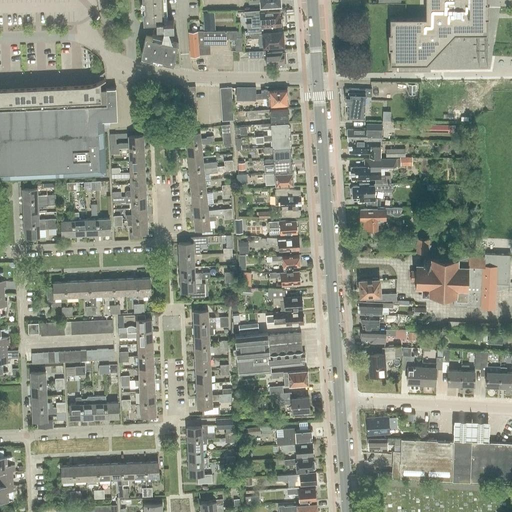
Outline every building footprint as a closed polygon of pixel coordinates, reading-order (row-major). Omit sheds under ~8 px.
[(142,0),(144,23),(157,22),(157,37),(146,35),(141,55),(174,62),(178,42),(168,40),(167,28),(174,27),(173,20),(164,21),(163,0),(142,0)] [(390,18),(390,64),(427,64),(450,39),(450,38),(455,33),(468,33),(468,34),(488,34),(487,0),(426,0),(426,18),(390,18)] [(262,18),(262,26),(260,26),(260,25),(247,26),(248,32),(251,32),(263,31),(263,32),(270,31),(269,26),(281,25),(281,24),(283,22),(282,18),(281,17),(280,16),(280,11),(266,12),(266,11),(259,12),(259,11),(246,12),(246,18),(257,17),(257,15),(259,15),(260,18),(262,18)] [(190,54),(191,55),(199,55),(199,54),(210,53),(210,44),(226,44),(226,39),(236,38),(236,37),(236,32),(236,31),(197,31),(189,31),(190,54)] [(270,32),(270,31),(263,32),(263,31),(251,32),(251,38),(260,38),(259,35),(263,35),(264,48),(271,47),(271,46),(284,45),(283,43),(284,43),(284,39),(283,38),(283,31),(270,32)] [(267,50),(248,51),(249,59),(267,57),(267,65),(284,64),(284,61),(285,60),(285,57),(284,57),(284,54),(283,54),(282,52),(267,53),(267,50)] [(0,179),(105,174),(103,128),(103,121),(118,120),(116,87),(110,88),(13,92),(0,92),(0,179)] [(232,95),(232,87),(220,88),(220,95),(232,95)] [(267,89),(262,89),(262,93),(256,94),(256,87),(237,87),(237,98),(249,98),(249,99),(255,100),(255,99),(262,99),(262,98),(266,98),(267,105),(271,105),(288,104),(287,102),(288,102),(288,97),(287,97),(287,90),(268,91),(268,90),(267,89)] [(345,88),(345,95),(346,104),(348,104),(348,118),(364,118),(365,105),(366,96),(372,96),(372,89),(345,88)] [(262,118),(262,115),(271,114),(271,121),(289,120),(288,119),(289,118),(289,115),(288,114),(288,108),(246,111),(247,119),(262,118)] [(289,122),(262,124),(252,125),(252,130),(262,130),(262,129),(272,128),(272,135),(290,134),(290,132),(291,131),(290,128),(289,128),(289,122)] [(367,123),(367,128),(347,129),(348,139),(381,140),(381,123),(367,123)] [(232,141),(230,124),(221,125),(223,142),(232,141)] [(422,124),(422,131),(433,131),(433,132),(450,133),(451,125),(422,124)] [(245,134),(245,130),(247,130),(246,126),(234,126),(235,134),(245,134)] [(207,138),(201,138),(200,132),(185,133),(186,146),(202,144),(201,144),(212,143),(212,136),(207,136),(207,138)] [(129,136),(129,142),(119,143),(116,144),(116,133),(110,134),(110,143),(110,149),(119,148),(129,148),(144,147),(144,135),(129,136)] [(290,139),(290,134),(272,135),(263,136),(263,141),(273,140),(273,147),(290,146),(290,145),(291,143),(291,141),(290,139)] [(380,140),(370,140),(348,140),(349,152),(370,152),(370,158),(380,158),(380,140)] [(471,151),(471,143),(462,143),(462,151),(471,151)] [(203,156),(202,144),(186,146),(188,158),(203,156)] [(290,146),(273,147),(264,148),(264,152),(264,153),(274,153),(274,159),(291,158),(291,157),(292,155),(292,153),(291,152),(290,146)] [(145,159),(144,147),(129,148),(130,160),(145,159)] [(386,149),(386,157),(410,156),(410,148),(386,149)] [(217,161),(203,163),(203,156),(188,158),(189,169),(217,167),(217,161)] [(381,177),(380,166),(397,166),(397,165),(401,165),(401,166),(412,166),(412,160),(410,160),(410,157),(380,158),(370,158),(364,158),(365,166),(351,166),(352,179),(375,178),(375,183),(391,182),(391,176),(381,177)] [(292,170),(292,169),(293,167),(293,165),(292,164),(291,158),(274,159),(264,160),(265,165),(265,172),(275,171),(292,170)] [(145,171),(145,159),(130,160),(130,172),(145,171)] [(205,180),(205,173),(218,172),(217,167),(189,169),(190,181),(205,180)] [(120,178),(130,178),(131,184),(146,183),(145,171),(130,172),(120,172),(112,173),(112,178),(120,177),(120,178)] [(294,181),(294,179),(293,178),(292,172),(265,174),(266,183),(276,183),(276,185),(293,184),(293,182),(294,181)] [(206,192),(205,180),(190,181),(191,193),(206,192)] [(359,185),(353,186),(354,200),(367,199),(367,206),(380,206),(381,199),(375,199),(375,190),(384,189),(386,192),(392,192),(393,189),(393,183),(390,183),(374,183),(374,184),(369,185),(369,182),(359,183),(359,185)] [(147,195),(146,183),(131,184),(131,190),(127,190),(125,192),(126,196),(147,195)] [(56,194),(38,195),(38,188),(22,189),(23,201),(56,199),(56,194)] [(300,208),(301,208),(301,195),(297,195),(296,189),(289,189),(276,189),(276,204),(281,204),(281,208),(282,208),(282,216),(299,216),(299,214),(300,214),(300,208)] [(208,204),(206,192),(191,193),(192,205),(208,204)] [(147,207),(147,195),(126,196),(126,202),(131,202),(132,208),(147,207)] [(39,212),(38,205),(56,205),(56,199),(23,201),(23,213),(39,212)] [(98,234),(98,219),(97,204),(91,204),(92,219),(86,219),(86,235),(98,234)] [(209,216),(208,204),(192,205),(194,217),(209,216)] [(148,219),(147,207),(132,208),(132,214),(126,215),(126,220),(128,220),(148,219)] [(386,213),(392,213),(395,216),(399,216),(402,214),(401,207),(392,207),(377,207),(378,208),(360,209),(361,220),(363,220),(364,229),(368,229),(378,229),(383,229),(383,220),(386,219),(386,213)] [(39,219),(39,212),(23,213),(24,225),(45,224),(45,219),(39,219)] [(86,235),(86,219),(79,220),(79,212),(74,212),(74,220),(74,235),(86,235)] [(210,227),(209,221),(216,220),(216,215),(209,216),(194,217),(195,229),(202,229),(202,234),(214,233),(214,227),(210,227)] [(110,218),(98,219),(98,234),(111,233),(110,218)] [(148,231),(148,219),(128,220),(128,225),(132,225),(133,232),(130,232),(130,238),(143,238),(143,232),(148,231)] [(74,235),(74,220),(61,220),(62,236),(74,235)] [(280,220),(269,221),(269,227),(271,227),(271,233),(281,233),(281,234),(297,233),(296,231),(298,230),(298,227),(297,226),(296,220),(285,220),(280,220)] [(40,236),(39,229),(45,229),(45,224),(24,225),(25,237),(40,236)] [(208,243),(208,236),(191,237),(191,242),(178,243),(179,255),(194,254),(201,254),(200,244),(208,243)] [(298,237),(279,238),(267,237),(267,238),(262,238),(262,242),(279,243),(280,251),(299,249),(298,237)] [(429,253),(430,239),(417,239),(416,253),(429,253)] [(249,253),(248,241),(239,242),(239,253),(249,253)] [(485,253),(485,256),(469,255),(458,254),(458,258),(423,257),(423,264),(416,264),(416,271),(411,270),(411,280),(416,281),(415,288),(422,288),(422,295),(454,296),(454,305),(467,306),(467,304),(482,305),(482,306),(495,307),(495,290),(501,289),(501,284),(510,284),(511,254),(485,253)] [(195,266),(194,254),(179,255),(179,267),(195,266)] [(283,255),(272,256),(266,257),(267,262),(281,261),(281,259),(283,259),(284,270),(291,269),(290,267),(300,266),(299,254),(283,256),(283,255)] [(209,272),(203,272),(195,273),(195,266),(179,267),(180,279),(202,278),(209,278),(209,272)] [(301,278),(300,277),(299,270),(276,272),(270,272),(270,277),(278,277),(278,276),(282,275),(282,285),(300,283),(300,281),(301,281),(301,280),(301,279),(301,278)] [(150,277),(138,278),(138,293),(139,293),(139,298),(144,298),(143,293),(151,293),(150,277)] [(138,293),(138,278),(126,279),(126,294),(138,293)] [(204,283),(202,283),(202,278),(180,279),(181,291),(191,291),(192,298),(205,297),(204,283)] [(380,294),(379,279),(378,279),(378,278),(372,278),(373,280),(360,280),(360,282),(359,282),(359,287),(360,287),(361,295),(366,295),(366,299),(374,299),(374,300),(385,300),(397,300),(396,293),(384,293),(380,294)] [(114,294),(114,279),(102,280),(102,295),(114,294)] [(126,294),(126,279),(114,279),(114,294),(126,294)] [(90,295),(90,280),(78,281),(79,296),(90,295)] [(96,306),(96,295),(102,295),(102,280),(90,280),(90,295),(91,295),(91,306),(91,315),(96,314),(96,306)] [(67,297),(66,281),(54,282),(54,287),(47,288),(47,301),(55,301),(55,297),(67,297)] [(79,296),(78,281),(66,281),(67,297),(79,296)] [(274,305),(281,304),(281,310),(302,309),(302,307),(303,306),(303,302),(302,302),(302,296),(285,298),(285,297),(273,298),(274,305)] [(393,307),(393,304),(393,303),(360,301),(360,313),(389,314),(389,307),(393,307)] [(193,311),(193,323),(216,322),(215,317),(208,317),(208,310),(193,311)] [(303,322),(304,321),(304,317),(303,316),(303,311),(275,313),(275,319),(286,319),(287,325),(304,323),(303,322)] [(383,321),(383,316),(362,315),(363,328),(378,328),(379,321),(383,321)] [(137,319),(137,326),(135,327),(133,326),(131,325),(129,326),(127,327),(118,327),(119,333),(127,332),(137,332),(153,331),(152,319),(137,319)] [(209,334),(209,328),(216,328),(216,322),(193,323),(194,335),(209,334)] [(29,332),(39,332),(38,323),(29,323),(29,332)] [(0,350),(7,350),(7,343),(9,343),(9,337),(1,338),(1,329),(0,328),(0,350)] [(388,334),(394,334),(394,337),(406,338),(406,329),(396,329),(361,328),(361,340),(370,340),(370,342),(385,343),(385,332),(388,333),(388,334)] [(153,343),(153,331),(137,332),(138,344),(153,343)] [(306,361),(305,352),(304,352),(304,351),(303,351),(301,331),(268,335),(268,332),(235,335),(239,374),(271,371),(271,366),(304,363),(304,361),(306,361)] [(489,333),(488,343),(502,344),(503,334),(489,333)] [(210,346),(209,334),(194,335),(194,347),(210,346)] [(154,355),(153,343),(138,344),(138,355),(138,356),(154,355)] [(210,358),(210,352),(217,352),(217,345),(210,346),(194,347),(195,359),(210,358)] [(385,359),(396,358),(396,357),(395,346),(382,347),(382,353),(368,354),(370,375),(386,374),(385,359)] [(403,347),(395,346),(396,357),(402,357),(403,347)] [(414,366),(414,362),(414,356),(411,356),(411,347),(403,347),(402,357),(402,367),(408,368),(407,383),(421,383),(422,366),(414,366)] [(3,363),(10,363),(10,357),(7,357),(7,350),(0,350),(0,372),(3,372),(3,363)] [(486,375),(487,386),(500,387),(500,368),(501,366),(489,365),(489,351),(482,351),(481,375),(486,375)] [(154,367),(154,355),(138,356),(138,355),(134,356),(134,361),(139,361),(139,368),(154,367)] [(442,369),(442,361),(443,357),(437,357),(436,357),(436,363),(422,362),(422,366),(421,383),(425,383),(425,385),(433,385),(433,384),(435,384),(436,369),(442,369)] [(211,370),(210,358),(195,359),(196,371),(211,370)] [(475,371),(469,370),(469,365),(462,365),(461,370),(462,370),(461,385),(467,385),(467,386),(473,387),(473,385),(474,386),(475,371)] [(155,379),(154,367),(139,368),(139,380),(155,379)] [(511,372),(505,372),(506,368),(500,368),(500,372),(500,387),(511,387),(511,372)] [(211,382),(211,370),(196,371),(196,383),(211,382)] [(308,382),(309,381),(308,377),(307,376),(307,370),(284,372),(284,371),(272,372),(272,378),(279,377),(279,376),(284,376),(285,385),(308,383),(308,382)] [(462,370),(461,370),(448,370),(447,384),(461,385),(462,370)] [(31,372),(31,384),(46,384),(46,371),(31,372)] [(155,391),(155,379),(139,380),(135,380),(135,385),(140,385),(140,392),(155,391)] [(212,394),(211,382),(196,383),(197,395),(212,394)] [(47,396),(46,384),(31,384),(32,396),(47,396)] [(291,392),(283,393),(283,385),(269,386),(270,394),(279,393),(280,404),(292,403),(292,412),(310,411),(309,397),(292,398),(291,392)] [(156,403),(155,391),(140,392),(141,404),(156,403)] [(212,406),(212,400),(218,399),(221,402),(232,401),(232,394),(223,394),(212,394),(197,395),(197,407),(202,407),(202,415),(220,414),(220,406),(212,406)] [(106,402),(106,395),(94,396),(95,418),(107,418),(106,402)] [(47,403),(47,396),(32,396),(32,408),(52,408),(52,407),(52,402),(47,403)] [(95,418),(94,396),(88,396),(86,398),(82,398),(83,419),(95,418)] [(82,398),(82,397),(76,397),(76,404),(70,404),(70,419),(83,419),(82,398)] [(118,402),(106,402),(107,418),(119,417),(118,402)] [(156,415),(156,403),(141,404),(137,404),(137,409),(141,408),(141,416),(156,415)] [(53,419),(48,419),(48,413),(57,413),(57,420),(66,419),(65,407),(57,407),(52,407),(52,408),(32,408),(33,421),(38,420),(38,427),(53,426),(53,419)] [(390,433),(389,416),(367,418),(368,434),(390,433)] [(217,429),(233,428),(233,418),(217,419),(217,429)] [(488,423),(454,421),(453,437),(487,438),(488,423)] [(202,425),(202,426),(187,427),(187,439),(207,438),(215,438),(215,432),(207,433),(207,425),(202,425)] [(311,428),(295,430),(295,427),(283,428),(283,436),(276,436),(277,444),(296,443),(296,442),(312,441),(311,437),(312,437),(312,435),(313,434),(313,431),(311,430),(311,428)] [(203,450),(203,443),(207,443),(207,438),(187,439),(188,451),(203,450)] [(387,444),(395,444),(394,439),(387,439),(387,438),(368,438),(369,449),(388,449),(387,444)] [(511,442),(472,441),(472,440),(454,439),(454,441),(401,438),(401,451),(393,451),(392,478),(511,483),(511,442)] [(313,454),(314,452),(314,450),(313,448),(312,443),(281,445),(282,451),(296,450),(297,456),(313,455),(313,454)] [(7,456),(3,457),(3,450),(0,450),(0,478),(13,478),(13,471),(15,471),(15,465),(7,465),(7,456)] [(203,457),(203,450),(188,451),(188,463),(208,462),(208,457),(203,457)] [(285,459),(285,460),(276,460),(276,464),(285,464),(297,463),(297,471),(314,469),(315,468),(315,462),(314,462),(313,457),(297,458),(285,459)] [(158,461),(146,462),(147,483),(152,483),(152,477),(159,476),(158,461)] [(135,478),(134,462),(122,463),(123,485),(128,484),(128,478),(135,478)] [(147,483),(146,462),(134,462),(135,478),(141,477),(141,484),(147,483)] [(204,474),(204,467),(208,467),(208,462),(188,463),(189,475),(198,475),(198,483),(213,482),(212,473),(204,474)] [(111,479),(110,463),(98,464),(99,479),(111,479)] [(123,485),(122,463),(110,463),(111,479),(117,478),(117,485),(123,485)] [(87,480),(86,464),(74,465),(75,480),(87,480)] [(99,479),(98,464),(86,464),(87,480),(93,479),(93,484),(99,484),(98,479),(99,479)] [(75,480),(74,465),(62,465),(62,481),(75,480)] [(316,472),(300,473),(287,474),(288,484),(294,484),(294,482),(301,481),(301,485),(317,483),(316,472)] [(13,485),(13,478),(0,478),(0,482),(0,485),(0,500),(14,500),(13,491),(16,491),(16,485),(13,485)] [(316,499),(318,497),(317,494),(316,493),(316,488),(299,489),(299,487),(287,488),(287,494),(299,493),(300,501),(316,500),(316,499)] [(255,504),(254,495),(245,495),(245,496),(245,505),(246,505),(255,504)] [(223,511),(223,504),(223,499),(212,500),(213,501),(200,503),(201,511),(223,511)] [(318,511),(319,511),(317,510),(317,503),(297,505),(284,506),(284,505),(279,505),(279,511),(318,511)]
